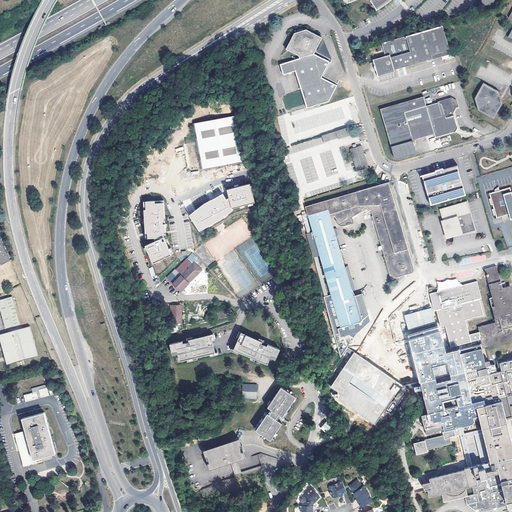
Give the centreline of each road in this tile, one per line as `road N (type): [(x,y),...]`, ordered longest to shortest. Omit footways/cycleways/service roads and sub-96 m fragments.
road 1 (secondary): [(158,483),(88,235),(90,160),(138,91),(280,0)]
road 2 (motorway): [(133,498),(67,310),(60,222),(72,158),(98,96),(131,49),(183,0)]
road 3 (primary): [(49,0),(14,91),(10,194),(30,276),(123,504)]
road 4 (unclassified): [(511,127),(492,142),(401,168),(381,163),(337,30),(317,0)]
road 5 (unknown): [(370,133),(297,157),(303,187),(385,165)]
road 6 (motorway): [(0,71),(127,0)]
road 7 (residential): [(316,397),(307,451),(269,511)]
